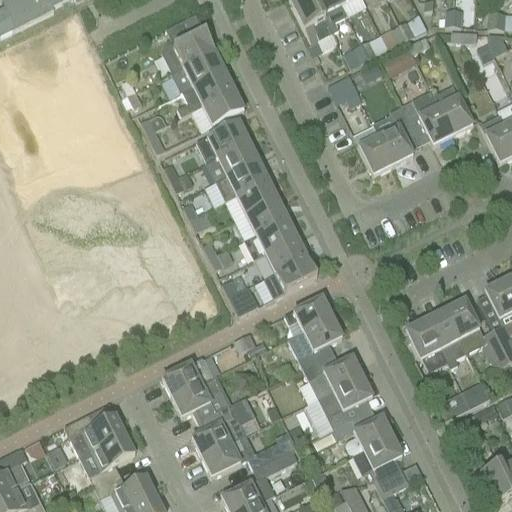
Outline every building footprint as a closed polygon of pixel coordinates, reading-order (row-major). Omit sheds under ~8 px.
[(50,14),(72,3),(78,0),(12,0),(0,6),(0,9),(3,15),(0,15),(0,43),(52,17),(50,14)] [(309,0),(298,0),(287,6),(310,52),(330,41),(309,0)] [(339,13),(333,0),(309,0),(330,41),(336,38),(332,30),(345,24),(339,13)] [(359,3),(357,0),(333,0),(339,13),(359,3)] [(422,9),(421,18),(430,18),(430,10),(422,9)] [(450,33),(452,18),(443,17),(442,33),(450,33)] [(450,33),(459,34),(460,18),(452,18),(450,33)] [(493,36),(494,20),(486,20),(485,35),(493,36)] [(503,21),(494,20),(493,36),(502,37),(503,21)] [(169,81),(213,60),(203,40),(194,22),(181,28),(189,45),(159,61),(169,81)] [(405,29),(398,32),(405,46),(412,43),(405,29)] [(405,46),(398,32),(389,37),(396,51),(405,46)] [(461,49),(462,40),(449,39),(449,48),(461,49)] [(474,50),(475,41),(462,40),(461,49),(474,50)] [(410,61),(427,53),(423,45),(406,53),(410,61)] [(366,47),(359,51),(366,66),(374,62),(366,47)] [(366,66),(359,51),(350,55),(358,71),(366,66)] [(223,79),(220,73),(222,70),(218,62),(214,62),(213,60),(169,81),(168,82),(177,101),(190,95),(191,95),(223,79)] [(92,73),(85,77),(90,87),(98,84),(92,73)] [(200,114),(232,98),(223,79),(191,95),(190,95),(180,100),(186,112),(175,117),(179,125),(190,119),(200,114)] [(355,101),(346,84),(326,94),(335,112),(344,107),(348,115),(359,109),(355,101)] [(127,87),(119,91),(125,103),(133,100),(129,90),(127,87)] [(447,108),(436,114),(451,143),(471,133),(451,93),(441,97),(447,108)] [(60,94),(26,112),(34,128),(68,110),(60,94)] [(104,97),(97,101),(103,112),(110,108),(104,97)] [(242,118),(232,98),(200,114),(210,134),(242,118)] [(431,153),(451,143),(436,114),(429,99),(399,114),(416,147),(426,142),(431,153)] [(133,100),(125,103),(132,116),(139,112),(133,100)] [(110,108),(103,112),(108,122),(115,119),(110,108)] [(68,110),(34,128),(41,143),(75,125),(68,110)] [(511,113),(508,115),(511,123),(511,127),(503,132),(511,149),(511,113)] [(399,114),(388,119),(395,134),(377,144),(391,173),(411,163),(406,152),(416,147),(399,114)] [(498,122),(478,132),(498,171),(511,163),(511,149),(503,132),(498,122)] [(75,125),(41,143),(49,158),(83,140),(75,125)] [(139,130),(145,142),(153,138),(147,126),(139,130)] [(119,127),(112,131),(118,142),(125,138),(119,127)] [(237,129),(194,150),(204,170),(247,149),(237,129)] [(125,138),(118,142),(123,153),(130,149),(125,138)] [(163,158),(153,138),(145,142),(155,162),(163,158)] [(83,140),(49,158),(56,173),(90,155),(83,140)] [(391,173),(377,144),(357,154),(371,183),(391,173)] [(0,171),(0,172),(0,210),(4,217),(25,207),(19,196),(32,190),(11,149),(0,154),(0,171)] [(256,168),(247,149),(204,170),(213,190),(256,168)] [(90,155),(56,173),(64,188),(103,168),(103,167),(98,169),(90,155)] [(134,157),(127,161),(133,172),(140,168),(134,157)] [(103,168),(64,188),(64,189),(70,186),(77,200),(111,183),(103,168)] [(140,168),(133,172),(138,183),(145,179),(140,168)] [(234,204),(266,188),(256,168),(213,190),(223,209),(234,204)] [(162,176),(168,188),(176,184),(170,172),(162,176)] [(111,183),(77,200),(84,215),(119,198),(111,183)] [(182,197),(176,184),(168,188),(174,201),(182,197)] [(149,187),(142,191),(148,202),(155,198),(149,187)] [(276,207),(266,188),(234,204),(244,223),(276,207)] [(119,198),(84,215),(92,230),(126,213),(119,198)] [(155,198),(148,202),(153,213),(160,209),(155,198)] [(285,226),(276,207),(244,223),(253,242),(285,226)] [(181,215),(187,227),(195,223),(189,211),(181,215)] [(126,213),(92,230),(100,245),(134,228),(126,213)] [(165,217),(157,221),(163,232),(170,228),(165,217)] [(202,236),(195,223),(187,227),(194,240),(202,236)] [(295,246),(285,226),(253,242),(242,248),(252,267),(263,262),(295,246)] [(134,228),(100,245),(107,259),(101,262),(102,263),(141,243),(134,228)] [(170,228),(163,232),(168,243),(175,239),(170,228)] [(141,243),(102,263),(109,278),(143,260),(136,246),(142,244),(141,243)] [(305,265),(295,246),(263,262),(273,281),(305,265)] [(180,247),(172,251),(178,262),(185,258),(180,247)] [(201,253),(207,266),(215,262),(209,250),(201,253)] [(185,258),(178,262),(183,273),(190,269),(185,258)] [(143,260),(109,278),(117,293),(151,275),(143,260)] [(221,274),(215,262),(207,266),(213,278),(221,274)] [(273,281),(263,286),(273,306),(315,285),(305,265),(273,281)] [(151,275),(117,293),(124,308),(159,290),(151,275)] [(195,277),(187,281),(193,292),(200,288),(195,277)] [(67,282),(35,298),(45,318),(77,302),(67,282)] [(511,282),(502,287),(511,306),(511,282)] [(511,306),(502,287),(482,297),(500,334),(504,332),(509,343),(511,341),(511,306)] [(200,288),(193,292),(198,303),(206,299),(200,288)] [(234,301),(231,295),(228,288),(220,292),(226,304),(234,301)] [(159,290),(124,308),(132,323),(166,305),(159,290)] [(246,294),(234,301),(226,304),(232,317),(236,325),(244,321),(256,315),(246,294)] [(77,302),(45,318),(55,337),(87,321),(77,302)] [(166,305),(132,323),(140,339),(174,321),(166,305)] [(300,340),(330,325),(320,305),(282,324),(286,333),(294,329),(300,340)] [(481,343),(463,307),(443,317),(465,360),(481,352),(494,378),(507,371),(491,338),(481,343)] [(465,360),(443,317),(424,327),(449,376),(454,373),(451,367),(465,360)] [(87,321),(55,337),(64,357),(96,341),(87,321)] [(8,323),(1,327),(6,338),(14,334),(8,323)] [(330,325),(300,340),(286,347),(301,377),(332,361),(327,352),(340,345),(330,325)] [(449,376),(424,327),(404,337),(418,366),(420,365),(427,380),(444,371),(448,377),(449,376)] [(500,334),(491,338),(507,371),(511,368),(511,347),(509,343),(504,332),(500,334)] [(14,334),(6,338),(12,348),(19,345),(14,334)] [(96,341),(64,357),(75,377),(107,361),(96,341)] [(248,341),(240,345),(246,357),(254,353),(248,341)] [(240,345),(232,349),(238,361),(246,357),(240,345)] [(337,371),(332,361),(301,377),(307,388),(316,406),(331,399),(360,384),(350,364),(337,371)] [(28,362),(20,365),(26,376),(33,372),(28,362)] [(169,405),(210,385),(200,365),(159,385),(169,405)] [(15,368),(8,372),(13,383),(21,379),(15,368)] [(33,372),(26,376),(31,387),(39,383),(33,372)] [(21,379),(13,383),(19,393),(26,390),(21,379)] [(229,413),(223,402),(214,383),(210,385),(169,405),(180,425),(191,420),(196,430),(229,413)] [(370,405),(360,384),(316,406),(331,435),(331,436),(350,427),(345,417),(370,405)] [(489,406),(485,398),(465,408),(469,416),(489,406)] [(496,410),(503,424),(511,419),(511,404),(511,402),(496,410)] [(445,428),(469,416),(465,408),(441,420),(445,428)] [(242,444),(244,443),(229,413),(196,430),(201,439),(189,445),(199,465),(242,444)] [(123,442),(113,423),(90,434),(84,424),(62,435),(77,465),(88,460),(123,442)] [(306,448),(312,460),(352,440),(354,444),(347,448),(343,451),(342,456),(345,463),(349,464),(352,463),(359,460),(361,459),(390,444),(380,424),(355,437),(350,427),(331,436),(331,435),(306,448)] [(133,462),(123,442),(88,460),(98,479),(87,485),(93,496),(115,485),(109,474),(133,462)] [(273,465),(268,454),(253,462),(252,462),(242,444),(199,465),(209,485),(246,467),(251,477),(273,465)] [(395,467),(400,464),(390,444),(361,459),(359,460),(352,463),(349,465),(359,485),(361,484),(365,492),(372,489),(373,491),(400,477),(395,467)] [(511,468),(507,471),(499,456),(491,461),(496,471),(511,502),(511,468)] [(257,488),(295,469),(289,457),(273,465),(251,477),(256,487),(257,488)] [(0,503),(17,495),(25,491),(15,472),(18,471),(12,460),(0,465),(0,503)] [(511,502),(496,471),(485,476),(478,462),(469,466),(492,511),(511,502)] [(407,492),(400,477),(373,491),(380,505),(389,501),(407,492)] [(120,496),(115,485),(93,496),(98,507),(109,501),(114,511),(136,511),(154,504),(144,484),(120,496)] [(256,487),(219,505),(222,511),(255,511),(259,510),(273,503),(264,484),(257,488),(256,487)] [(314,492),(310,485),(303,489),(312,509),(320,505),(314,492)] [(320,505),(328,501),(321,488),(314,492),(320,505)] [(32,511),(25,511),(17,495),(0,503),(0,511),(39,511),(38,509),(32,511)] [(396,511),(394,506),(392,507),(389,501),(380,505),(383,511),(396,511)]
